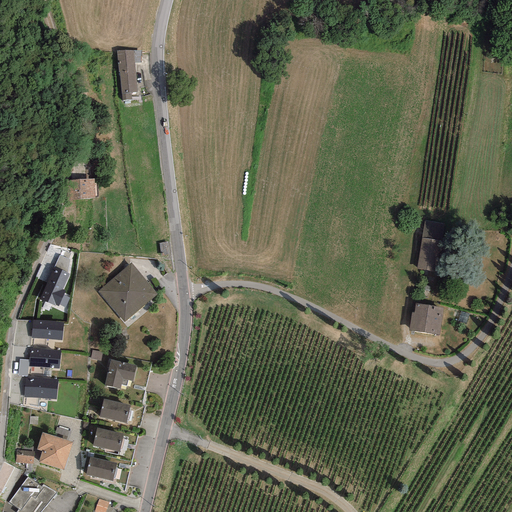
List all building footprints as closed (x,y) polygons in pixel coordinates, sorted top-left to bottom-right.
[(141,50),(116,51),(122,101),(132,100),(131,93),(137,92),(134,63),(141,62),(141,50)] [(93,179),(66,181),(67,201),(94,199),(93,179)] [(446,226),(425,222),(418,270),(438,273),(446,226)] [(60,255),(54,268),(67,274),(70,260),(60,255)] [(130,263),(97,291),(124,322),(157,294),(130,263)] [(67,274),(54,268),(39,299),(57,307),(59,305),(65,308),(70,298),(63,295),(65,291),(62,290),(69,275),(67,274)] [(415,312),(411,312),(408,331),(441,336),(445,308),(416,304),(415,312)] [(64,323),(32,320),(31,338),(62,341),(64,323)] [(60,351),(29,349),(28,360),(28,366),(59,369),(60,351)] [(28,360),(19,359),(18,375),(27,376),(28,366),(28,360)] [(137,365),(109,359),(104,385),(120,389),(122,379),(133,382),(137,365)] [(57,381),(26,378),(24,396),(55,399),(57,381)] [(130,405),(103,399),(99,417),(126,423),(130,405)] [(123,434),(96,428),(92,445),(120,451),(123,434)] [(72,442),(42,432),(36,450),(41,452),(38,462),(63,470),(72,442)] [(33,452),(16,451),(15,461),(32,463),(33,452)] [(116,463),(89,457),(85,475),(113,481),(116,463)] [(41,487),(27,477),(9,502),(19,510),(17,511),(40,511),(56,493),(43,485),(41,487)] [(98,499),(93,511),(105,511),(109,503),(98,499)]
